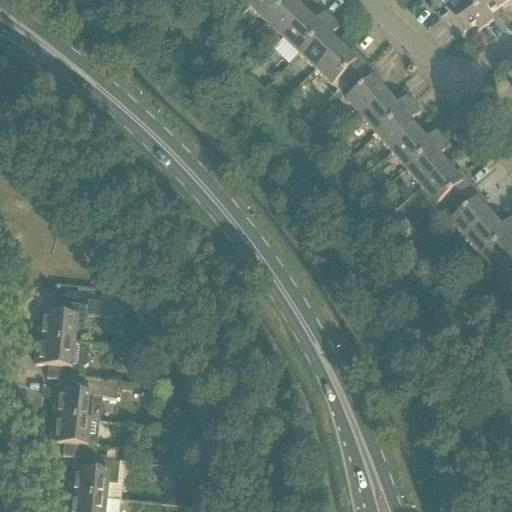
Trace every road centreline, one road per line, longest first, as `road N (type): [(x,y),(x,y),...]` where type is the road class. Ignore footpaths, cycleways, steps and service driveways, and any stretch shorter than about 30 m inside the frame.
road 1 (secondary): [(78,73),(202,191),(316,348)]
road 2 (secondary): [(394,511),(361,418),(316,348)]
road 3 (secondary): [(316,348),(369,511)]
